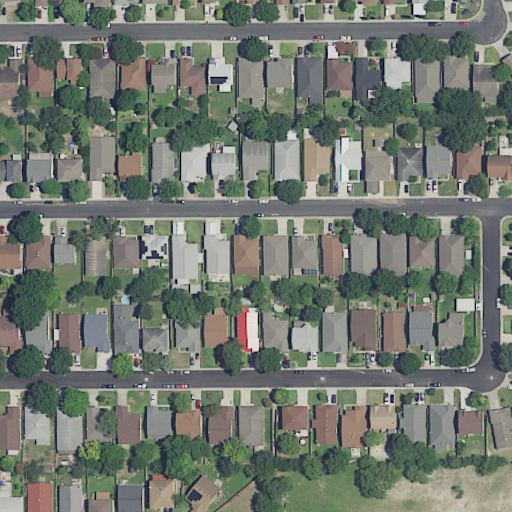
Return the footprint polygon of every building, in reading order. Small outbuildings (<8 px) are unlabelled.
[(511,52),(502,60),(511,74),(511,52)] [(322,58),(298,57),(297,98),(309,98),(309,105),(322,105),(322,58)] [(368,57),(355,58),(356,99),(381,99),(380,70),(368,70),(368,57)] [(439,57),(414,57),(415,97),(440,96),(439,57)] [(468,89),(468,57),(443,58),(444,89),(468,89)] [(122,63),(121,93),(145,93),(146,58),(133,58),(133,63),(122,63)] [(222,58),(210,59),(210,86),(232,86),(232,64),(222,64),(222,58)] [(264,58),(239,58),(238,98),(263,98),(264,58)] [(293,58),(277,58),(277,62),(268,62),(268,87),(293,88),(293,58)] [(351,62),(339,62),(339,58),(326,59),(328,90),(339,90),(339,98),(353,97),(351,62)] [(21,59),(10,59),(10,67),(0,66),(0,99),(21,100),(21,59)] [(40,97),(52,97),(53,67),(40,67),(40,59),(28,59),(27,91),(40,92),(40,97)] [(82,59),(57,59),(57,80),(82,79),(82,59)] [(114,59),(90,59),(90,98),(114,99),(114,59)] [(153,65),(153,93),(166,93),(166,86),(176,85),(176,59),(164,59),(164,65),(153,65)] [(180,87),(191,87),(191,96),(205,95),(205,66),(192,66),(192,59),(180,59),(180,87)] [(401,89),(401,82),(410,82),(410,60),(385,60),(386,89),(401,89)] [(473,97),(484,97),(484,103),(497,102),(497,69),(485,69),(485,65),(472,65),(473,97)] [(299,179),(298,129),(288,129),(288,140),(274,140),(274,180),(299,179)] [(115,137),(89,137),(90,181),(103,181),(103,172),(115,172),(115,137)] [(317,181),(317,174),(330,173),(329,137),(304,138),(305,181),(317,181)] [(348,182),(348,170),(361,170),(361,140),(335,139),(335,182),(348,182)] [(182,181),(193,181),(193,177),(206,177),(205,141),(188,142),(188,147),(181,147),(182,181)] [(267,170),(267,141),(243,142),(243,180),(255,180),(255,170),(267,170)] [(173,144),(153,143),(152,182),(172,182),(173,144)] [(451,146),(426,145),(426,178),(439,178),(439,174),(450,174),(451,146)] [(470,179),(470,175),(481,176),(481,147),(456,146),(455,179),(470,179)] [(422,148),(397,148),(396,180),(409,180),(409,176),(422,176),(422,148)] [(390,181),(390,151),(366,151),(366,181),(390,181)] [(53,153),(29,153),(29,182),(53,182),(53,153)] [(235,153),(212,153),(213,180),(227,179),(227,175),(236,175),(235,153)] [(120,182),(131,181),(131,176),(142,176),(142,155),(119,156),(120,182)] [(488,179),(511,178),(511,155),(488,156),(488,179)] [(83,159),(59,159),(59,181),(83,181),(83,159)] [(0,180),(22,181),(22,161),(0,160),(0,180)] [(405,233),(379,234),(380,275),(405,275),(405,233)] [(127,235),(113,236),(114,269),(140,268),(139,239),(127,240),(127,235)] [(173,279),(197,279),(197,262),(202,262),(202,252),(197,252),(197,243),(184,243),(184,235),(172,235),(173,279)] [(234,275),(259,274),(258,239),(246,239),(246,235),(234,235),(234,275)] [(343,274),(342,235),(322,235),(323,274),(343,274)] [(434,239),(422,239),(422,235),(409,235),(409,268),(435,267),(434,239)] [(464,235),(439,235),(439,276),(464,275),(464,235)] [(21,240),(7,240),(7,237),(0,236),(0,268),(21,269),(21,240)] [(50,270),(51,236),(26,236),(26,270),(50,270)] [(56,264),(76,263),(76,244),(68,244),(67,236),(55,237),(56,264)] [(106,236),(85,236),(86,276),(106,275),(106,236)] [(206,274),(229,273),(229,241),(217,241),(217,236),(206,236),(206,274)] [(288,236),(264,236),(263,275),(287,275),(288,236)] [(316,240),(305,240),(305,236),(291,237),(293,269),(307,269),(307,275),(317,275),(316,240)] [(376,236),(350,236),(350,273),(375,273),(376,236)] [(168,259),(168,237),(143,237),(143,259),(168,259)] [(140,311),(140,297),(132,297),(131,311),(140,311)] [(457,311),(474,311),(474,299),(457,299),(457,311)] [(410,345),(422,345),(423,350),(433,350),(432,306),(410,306),(410,345)] [(229,364),(228,307),(214,308),(214,315),(204,315),(205,348),(217,348),(218,364),(229,364)] [(20,354),(19,309),(3,309),(4,316),(0,315),(0,345),(9,346),(10,354),(20,354)] [(351,309),(352,346),(364,346),(364,351),(377,350),(376,309),(351,309)] [(49,310),(26,311),(26,348),(38,348),(38,353),(50,353),(49,310)] [(288,350),(288,320),(273,320),(272,312),(263,312),(263,351),(288,350)] [(323,352),(347,351),(347,312),(322,312),(323,352)] [(404,312),(383,312),(384,352),(404,351),(404,312)] [(439,322),(439,346),(464,345),(463,312),(448,313),(449,322),(439,322)] [(79,351),(80,314),(59,314),(59,351),(79,351)] [(85,347),(98,347),(98,352),(109,352),(108,314),(85,315),(85,347)] [(139,353),(139,321),(130,322),(130,314),(114,314),(114,354),(139,353)] [(200,319),(175,319),(176,347),(187,347),(187,352),(200,351),(200,319)] [(293,351),(318,351),(318,324),(293,324),(293,351)] [(143,329),(144,352),(169,352),(168,329),(143,329)] [(425,443),(424,404),(403,405),(404,419),(400,419),(400,443),(425,443)] [(263,446),(264,406),(239,405),(239,446),(263,446)] [(337,444),(337,405),(316,405),(316,419),(311,419),(311,428),(317,428),(317,444),(337,444)] [(396,406),(371,405),(371,428),(395,429),(396,406)] [(430,406),(431,452),(447,451),(447,445),(455,445),(454,405),(430,406)] [(0,414),(0,449),(20,450),(21,406),(8,406),(8,415),(0,414)] [(25,439),(36,439),(36,445),(50,445),(50,411),(36,411),(35,406),(24,407),(25,439)] [(57,450),(82,450),(81,414),(68,414),(68,406),(56,406),(57,450)] [(141,414),(129,414),(129,407),(117,406),(117,444),(140,444),(141,414)] [(148,439),(172,438),(171,410),(158,411),(158,406),(147,406),(148,439)] [(219,452),(233,451),(232,406),(220,406),(220,414),(209,414),(209,444),(219,444),(219,452)] [(309,406),(283,406),(283,430),(308,430),(309,406)] [(343,448),(367,448),(366,406),(354,406),(354,410),(342,410),(343,448)] [(98,447),(111,446),(111,411),(99,411),(99,407),(86,408),(87,440),(98,440),(98,447)] [(496,449),(511,446),(511,421),(510,407),(490,410),(496,449)] [(202,412),(177,411),(177,436),(202,436),(202,412)] [(459,434),(483,434),(484,411),(459,411),(459,434)] [(189,511),(207,511),(204,509),(221,489),(204,475),(184,498),(194,506),(189,511)] [(174,481),(151,481),(151,508),(174,508),(174,481)] [(52,511),(52,483),(28,483),(28,511),(52,511)] [(143,511),(143,484),(118,485),(118,511),(143,511)] [(82,511),(82,485),(59,486),(59,511),(82,511)] [(112,511),(113,492),(96,492),(96,499),(90,499),(89,511),(112,511)] [(0,511),(23,511),(23,497),(0,497),(0,511)]
